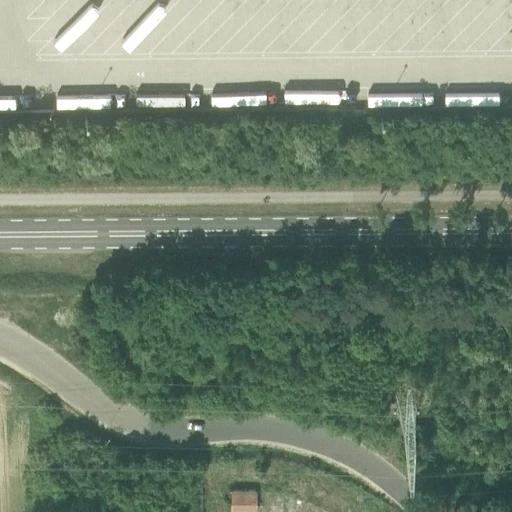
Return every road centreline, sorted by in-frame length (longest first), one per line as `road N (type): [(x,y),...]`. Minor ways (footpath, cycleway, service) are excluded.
road 1 (secondary): [(0,236),(511,235)]
road 2 (tertiary): [(412,511),(392,487),(337,457),(277,442),(150,443),(102,422),(27,357),(0,348)]
